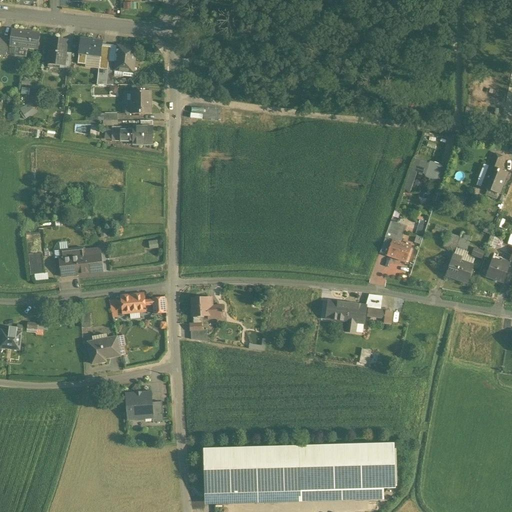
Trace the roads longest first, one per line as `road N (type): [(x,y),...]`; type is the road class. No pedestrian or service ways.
road 1 (unclassified): [(171,286),(225,280),(370,290),(511,315)]
road 2 (residential): [(174,97),(511,139)]
road 3 (residential): [(171,286),(174,97)]
road 4 (residential): [(0,382),(96,380),(175,364)]
road 5 (unclassified): [(0,301),(171,286)]
road 6 (residential): [(186,511),(175,364)]
